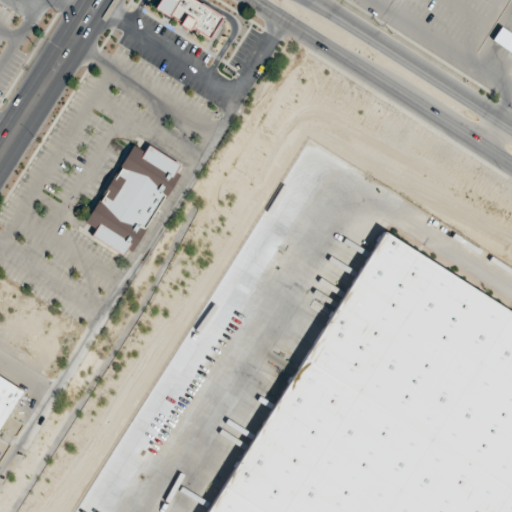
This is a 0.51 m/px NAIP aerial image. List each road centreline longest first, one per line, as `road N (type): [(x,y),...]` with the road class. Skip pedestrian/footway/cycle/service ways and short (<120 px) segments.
road 1 (secondary): [(253,0),(511,164)]
road 2 (secondary): [(511,125),(315,0)]
road 3 (secondary): [(0,159),(99,0)]
